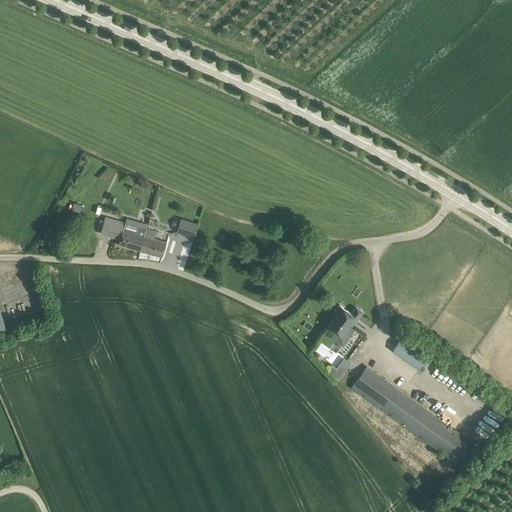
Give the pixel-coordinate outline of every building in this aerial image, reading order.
[(74,203),(72,210),(80,213),(82,205),(74,203)] [(118,244),(140,250),(146,228),(138,226),(137,230),(125,227),(126,223),(105,217),(104,221),(100,220),(98,228),(102,229),(101,233),(120,239),(118,244)] [(177,231),(194,237),(198,224),(181,219),(177,231)] [(146,228),(140,250),(162,256),(165,247),(167,242),(154,238),(156,231),(146,228)] [(328,326),(336,332),(341,336),(350,324),(352,326),(363,311),(356,307),(352,313),(340,305),(331,317),(333,319),(328,326)] [(393,350),(419,369),(431,352),(405,334),(393,350)] [(332,364),(327,371),(339,380),(350,365),(343,360),(337,368),(332,364)] [(364,369),(355,381),(351,387),(464,469),(480,448),(366,366),(364,369)]
